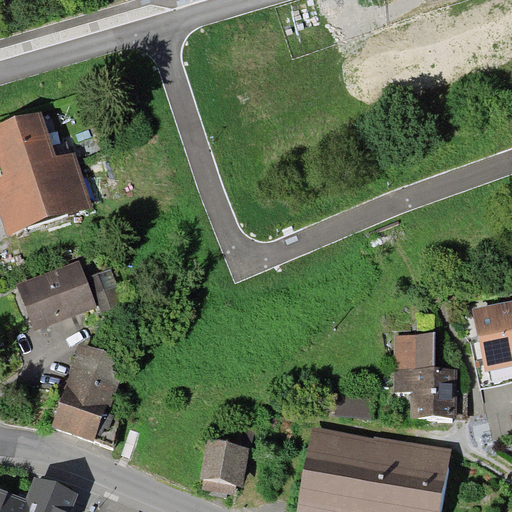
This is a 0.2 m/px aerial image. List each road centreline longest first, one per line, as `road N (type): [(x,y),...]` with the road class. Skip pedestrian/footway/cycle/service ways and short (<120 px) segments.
road 1 (residential): [(511,160),(261,257),(233,246),(158,26)]
road 2 (residential): [(195,511),(82,463),(0,441)]
road 3 (residential): [(0,73),(158,26)]
